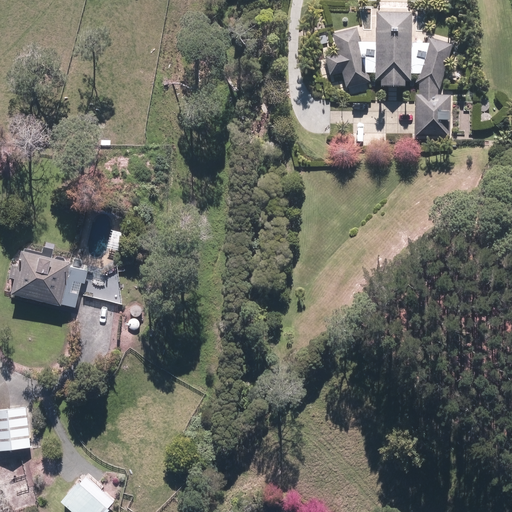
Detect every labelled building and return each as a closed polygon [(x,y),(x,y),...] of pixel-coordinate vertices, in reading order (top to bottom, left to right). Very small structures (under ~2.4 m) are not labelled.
[(332,72),(347,72),(347,84),(371,80),(369,70),(378,70),(378,78),(384,78),(384,82),(408,83),(408,77),(413,78),(413,69),(422,69),(422,92),(418,92),(417,132),(453,133),(455,93),(441,91),(454,36),(430,35),(430,41),(412,41),(413,11),(379,10),(379,39),(362,39),(361,26),(338,28),(340,52),(331,53),(332,72)] [(79,257),(27,248),(24,264),(17,263),(15,278),(22,279),(19,295),(70,305),(79,257)] [(106,275),(88,272),(84,297),(102,300),(106,275)] [(0,398),(0,450),(40,449),(39,437),(33,437),(32,398),(0,398)] [(90,473),(65,501),(78,511),(111,511),(122,500),(90,473)]
